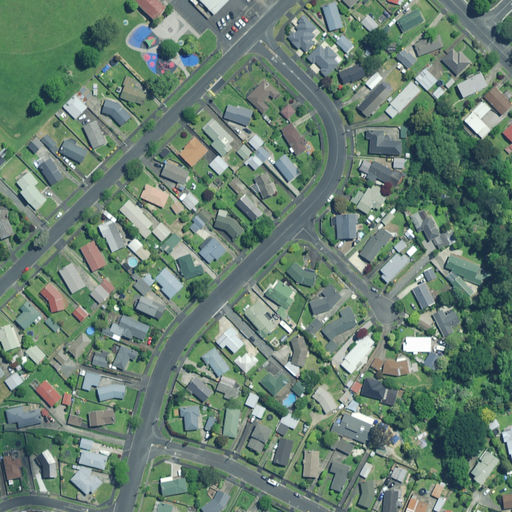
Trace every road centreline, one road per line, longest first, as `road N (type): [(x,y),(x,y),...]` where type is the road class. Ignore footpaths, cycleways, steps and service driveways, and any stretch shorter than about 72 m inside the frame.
road 1 (residential): [(0,288),(255,35)]
road 2 (residential): [(142,441),(174,347),(296,220)]
road 3 (residential): [(296,220),(332,176),(334,125),(311,89),(255,35)]
road 4 (residential): [(142,441),(229,465),(318,511)]
road 5 (residential): [(388,312),(296,220)]
